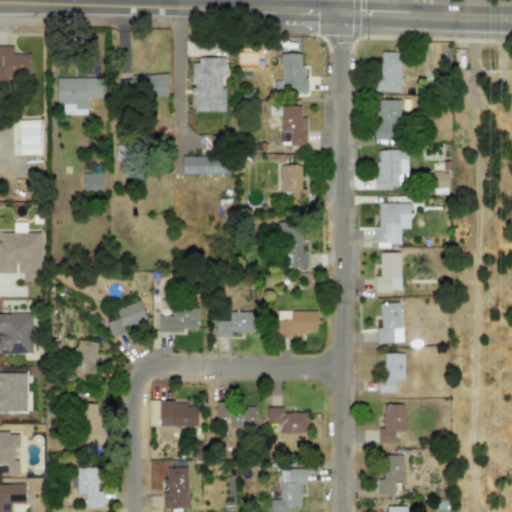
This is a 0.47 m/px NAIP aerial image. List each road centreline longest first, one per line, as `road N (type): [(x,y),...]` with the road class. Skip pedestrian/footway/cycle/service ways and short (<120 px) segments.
road 1 (tertiary): [(0,4),(511,15)]
road 2 (residential): [(336,511),(335,13)]
road 3 (residential): [(129,511),(127,361),(336,362)]
